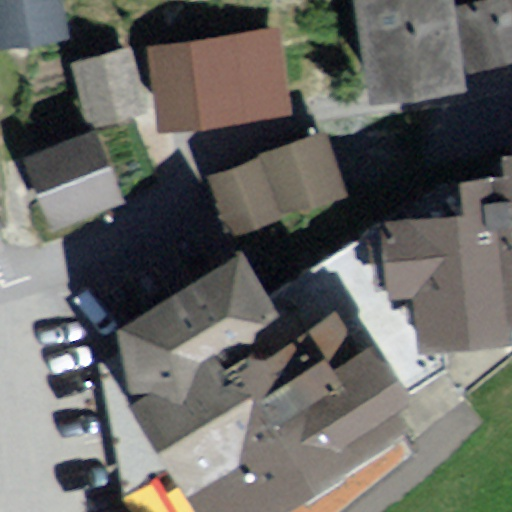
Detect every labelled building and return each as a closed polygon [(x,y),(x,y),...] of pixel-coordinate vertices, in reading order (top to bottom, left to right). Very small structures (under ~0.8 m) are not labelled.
[(69,0),(0,0),(0,46),(74,38),(69,0)] [(470,86),(459,0),(357,0),(370,99),(470,86)] [(511,0),(498,0),(484,5),(510,73),(511,71),(511,0)] [(285,28),(157,45),(167,126),(295,110),(285,28)] [(153,109),(133,47),(75,65),(95,127),(153,109)] [(132,198),(105,131),(31,160),(58,227),(132,198)] [(332,133),(258,156),(274,206),(348,183),(332,133)] [(511,149),(499,151),(387,211),(395,274),(431,269),(439,337),(511,327),(511,149)] [(128,333),(149,402),(215,511),(266,511),(416,423),(403,402),(422,381),(373,336),(335,358),(326,344),(259,384),(242,359),(222,367),(213,350),(274,311),(240,260),(128,333)]
